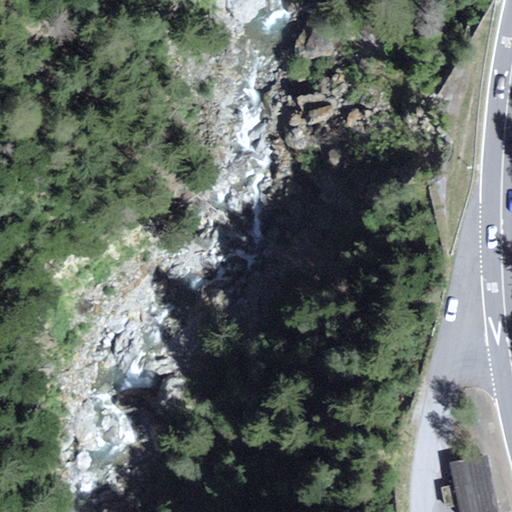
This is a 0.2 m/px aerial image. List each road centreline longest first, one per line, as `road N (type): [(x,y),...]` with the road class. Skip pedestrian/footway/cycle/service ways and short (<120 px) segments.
road 1 (unclassified): [(430,511),(426,430),(458,298),(500,198)]
road 2 (secondary): [(511,368),(500,198)]
road 3 (secondary): [(500,198),(511,73)]
